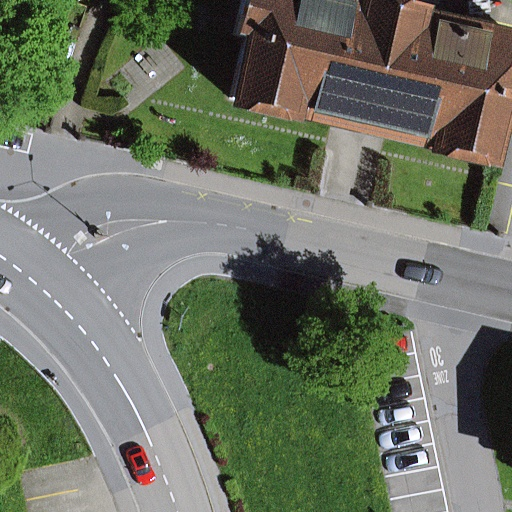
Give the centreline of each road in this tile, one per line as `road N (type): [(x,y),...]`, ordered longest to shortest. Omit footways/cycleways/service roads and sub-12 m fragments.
road 1 (residential): [(445,274),(225,225),(169,222),(109,231),(27,280)]
road 2 (primary): [(175,511),(118,382),(78,327),(27,280)]
road 3 (residential): [(445,274),(484,511)]
